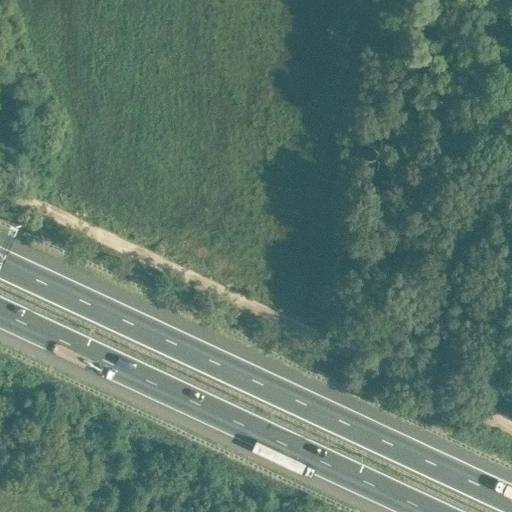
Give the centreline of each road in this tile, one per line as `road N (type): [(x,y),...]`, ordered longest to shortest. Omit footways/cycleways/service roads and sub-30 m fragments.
road 1 (track): [(511,438),(0,199)]
road 2 (motorway): [(511,494),(0,258)]
road 3 (motorway): [(0,309),(438,511)]
